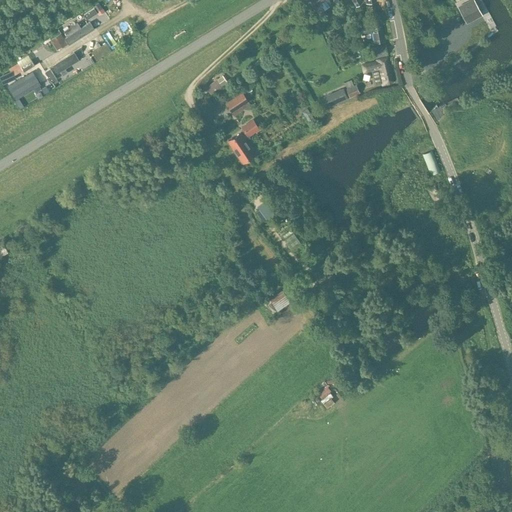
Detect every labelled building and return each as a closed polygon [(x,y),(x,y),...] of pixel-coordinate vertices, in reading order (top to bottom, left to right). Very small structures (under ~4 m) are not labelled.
[(329,0),(310,0),(312,3),(304,9),(311,19),(329,7),(330,5),(331,2),(330,0),(329,0)] [(495,0),(483,0),(483,1),(499,31),(509,25),(495,0)] [(459,8),(467,23),(481,15),(474,1),(459,8)] [(370,17),(377,15),(375,4),(368,6),(370,17)] [(65,37),(69,43),(95,28),(90,21),(81,27),(78,21),(64,30),(68,36),(65,37)] [(381,44),(385,43),(381,21),(359,25),(361,34),(372,31),(375,43),(381,41),(381,44)] [(173,41),(186,34),(185,31),(182,33),(182,32),(180,33),(180,34),(175,37),(175,36),(173,37),(174,37),(172,39),(173,41)] [(67,44),(61,34),(51,39),(56,49),(67,44)] [(373,47),(375,58),(388,55),(386,44),(373,47)] [(74,52),(53,65),(57,73),(80,59),(74,52)] [(370,63),(362,65),(363,72),(371,70),(375,85),(382,84),(382,85),(393,83),(388,58),(376,60),(376,61),(370,63)] [(31,61),(21,67),(24,73),(34,66),(31,61)] [(7,85),(19,105),(45,89),(34,69),(7,85)] [(50,69),(45,72),(52,82),(57,79),(50,69)] [(209,93),(228,82),(223,75),(205,86),(209,93)] [(353,86),(350,79),(344,82),(350,97),(359,93),(355,85),(353,86)] [(420,99),(413,103),(398,108),(396,104),(394,105),(396,110),(397,111),(412,106),(413,106),(412,105),(413,105),(413,106),(414,105),(415,104),(415,105),(423,101),(419,92),(420,91),(422,91),(423,91),(425,91),(426,92),(428,92),(428,93),(429,93),(430,94),(431,95),(433,97),(446,89),(444,84),(444,83),(441,84),(443,88),(433,94),(432,93),(431,92),(430,91),(429,91),(427,90),(425,89),(423,89),(421,89),(418,90),(416,91),(420,99)] [(333,105),(349,98),(345,89),(329,97),(333,105)] [(227,104),(232,112),(247,102),(242,93),(227,104)] [(409,128),(420,120),(428,115),(433,123),(435,122),(437,121),(439,119),(440,116),(440,114),(441,113),(441,111),(441,110),(440,109),(440,108),(451,103),(453,107),(455,105),(455,104),(452,100),(437,107),(438,108),(438,109),(439,111),(439,112),(439,113),(438,114),(438,116),(438,117),(437,118),(435,119),(434,120),(429,112),(421,116),(421,117),(419,117),(420,118),(419,118),(419,117),(418,118),(405,128),(406,129),(409,134),(411,132),(409,128)] [(415,105),(413,106),(419,117),(421,116),(415,105)] [(241,132),(228,141),(243,162),(256,153),(249,144),(253,142),(248,135),(259,128),(253,119),(242,127),(244,130),(241,133),(241,132)] [(422,154),(430,175),(440,172),(432,150),(422,154)] [(445,197),(437,182),(426,187),(434,202),(445,197)] [(16,244),(9,232),(0,236),(0,240),(6,250),(16,244)] [(283,288),(269,296),(275,307),(289,299),(283,288)] [(327,409),(337,402),(326,386),(316,393),(327,409)]
